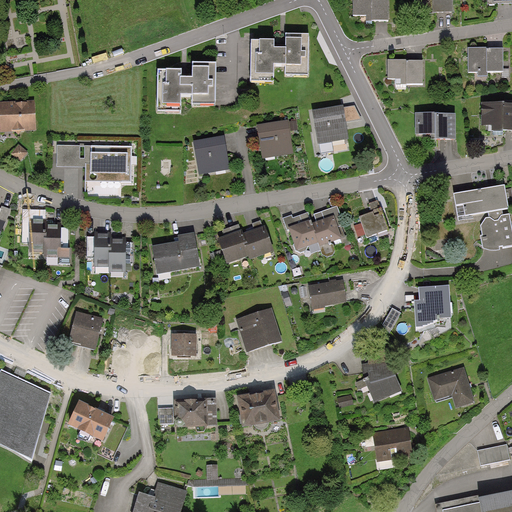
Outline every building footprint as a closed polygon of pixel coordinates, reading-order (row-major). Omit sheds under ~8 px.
[(354,0),(355,19),(369,19),(369,24),(390,23),(389,1),(371,1),(371,0),(354,0)] [(417,0),(417,9),(432,9),(432,14),(452,14),(452,0),(417,0)] [(286,38),(286,53),(274,53),(274,46),(250,46),(249,84),(273,84),(274,70),(286,70),(286,79),(309,79),(309,38),(286,38)] [(504,51),(469,51),(469,75),(504,75),(504,51)] [(423,63),(389,63),(389,87),(423,87),(423,63)] [(194,67),(194,83),(181,82),(181,75),(158,75),(157,104),(157,113),(181,113),(181,100),(194,100),(194,109),(217,109),(217,68),(194,67)] [(0,109),(0,118),(1,134),(36,133),(35,104),(0,105),(0,110),(0,109)] [(511,106),(482,106),(482,129),(492,129),(492,134),(511,133),(511,106)] [(342,109),(313,115),(319,146),(348,141),(342,109)] [(456,118),(417,118),(417,141),(435,141),(435,144),(456,144),(456,118)] [(298,119),(290,120),(292,130),(299,129),(298,119)] [(289,123),(258,129),(264,160),(295,154),(289,123)] [(224,139),(194,145),(200,176),(230,170),(224,139)] [(30,155),(20,148),(13,157),(23,164),(30,155)] [(134,150),(57,148),(57,171),(87,171),(86,185),(133,186),(134,150)] [(505,190),(456,198),(459,220),(508,212),(505,190)] [(294,218),(284,221),(297,255),(349,235),(338,208),(310,219),(309,217),(295,222),(294,218)] [(381,212),(360,219),(368,240),(389,232),(381,212)] [(511,249),(511,229),(510,217),(502,219),(499,224),(495,224),(492,220),(486,221),(480,230),(484,252),(494,255),(501,254),(500,252),(511,249)] [(47,222),(32,222),(31,252),(46,253),(46,260),(72,260),(72,252),(60,251),(60,228),(47,228),(47,222)] [(242,234),(219,243),(228,267),(249,259),(251,263),(274,255),(265,231),(244,238),(242,234)] [(110,237),(98,236),(96,265),(110,266),(110,271),(126,272),(127,244),(110,243),(110,237)] [(178,245),(152,249),(157,278),(198,271),(192,236),(177,239),(178,245)] [(343,283),(311,288),(314,309),(346,304),(343,283)] [(451,322),(449,290),(420,291),(421,305),(416,305),(417,332),(437,323),(451,322)] [(273,311),(237,323),(248,354),(283,342),(273,311)] [(98,349),(105,320),(77,314),(71,344),(98,349)] [(197,337),(172,337),(173,359),(198,358),(197,337)] [(400,393),(389,365),(364,374),(374,402),(400,393)] [(0,444),(13,450),(32,463),(51,394),(2,371),(0,374),(0,444)] [(464,371),(429,380),(435,402),(451,398),(455,411),(473,406),(464,371)] [(274,394),(238,401),(242,429),(278,422),(274,394)] [(215,403),(175,403),(175,428),(215,427),(215,403)] [(111,420),(79,405),(69,428),(100,443),(111,420)] [(411,455),(408,430),(375,434),(378,459),(411,455)] [(511,460),(510,445),(479,449),(481,466),(511,461),(511,460)] [(207,482),(194,482),(195,501),(248,498),(247,480),(219,481),(218,467),(207,467),(207,482)] [(180,511),(187,493),(160,484),(155,500),(140,495),(134,511),(180,511)] [(511,511),(511,496),(479,503),(478,499),(437,507),(438,511),(511,511)]
